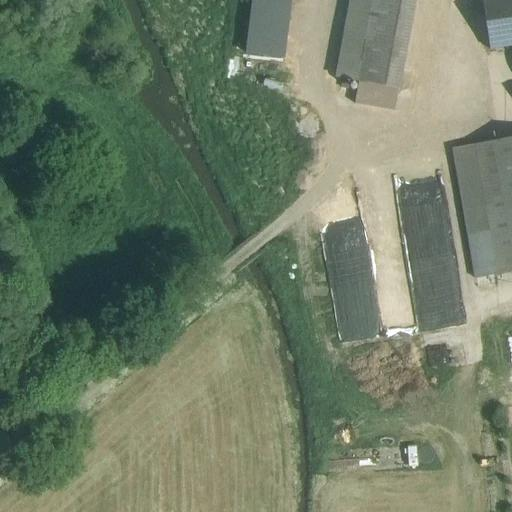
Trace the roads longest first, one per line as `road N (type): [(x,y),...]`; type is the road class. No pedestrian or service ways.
road 1 (track): [(0,455),(339,168),(459,126),(511,121)]
road 2 (track): [(446,0),(440,28),(459,126)]
